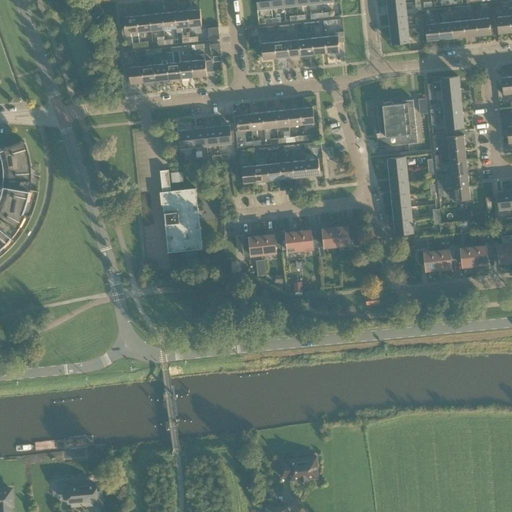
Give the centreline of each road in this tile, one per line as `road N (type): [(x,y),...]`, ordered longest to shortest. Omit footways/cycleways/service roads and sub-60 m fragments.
road 1 (tertiary): [(133,345),(167,356),(511,325)]
road 2 (tertiary): [(133,345),(61,114)]
road 3 (residential): [(61,114),(241,93)]
road 4 (unclassified): [(0,375),(95,365),(133,345)]
road 5 (residential): [(239,214),(367,201)]
road 6 (residential): [(367,201),(334,83)]
road 7 (tertiary): [(61,114),(20,0)]
road 8 (residential): [(511,172),(498,161),(486,58)]
